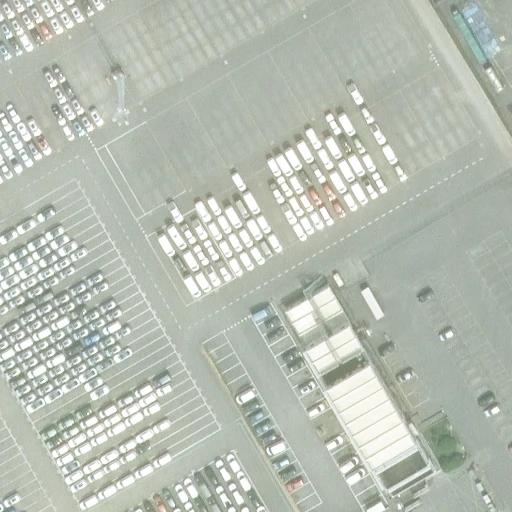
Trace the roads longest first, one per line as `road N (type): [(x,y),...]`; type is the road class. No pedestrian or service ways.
road 1 (unknown): [(131,245),(444,60)]
road 2 (unknown): [(443,232),(398,263),(390,300),(511,491)]
road 3 (unknown): [(78,159),(341,0)]
road 4 (unknown): [(227,297),(347,501)]
road 5 (unknown): [(443,232),(511,347)]
